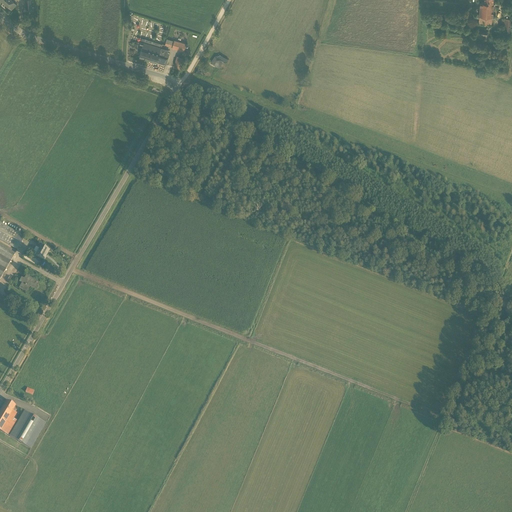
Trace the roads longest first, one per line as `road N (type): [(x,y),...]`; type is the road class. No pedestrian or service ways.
road 1 (unclassified): [(0,392),(178,84),(23,33),(0,15)]
road 2 (track): [(174,92),(511,305)]
road 3 (track): [(71,269),(441,417)]
